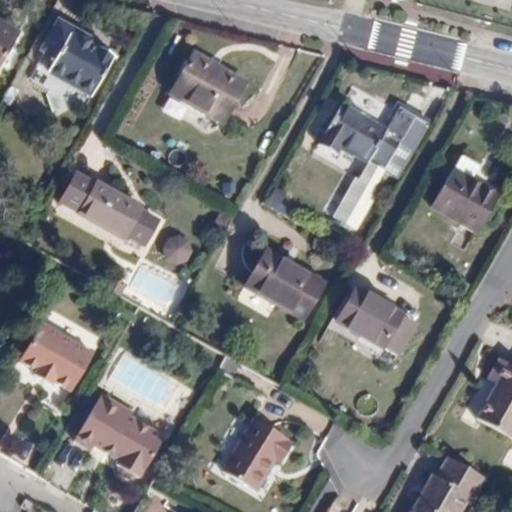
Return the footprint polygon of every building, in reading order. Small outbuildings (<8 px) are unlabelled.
[(0,64),(15,34),(0,26),(0,64)] [(115,60),(56,28),(43,49),(56,57),(49,70),(94,97),(115,60)] [(245,84),(194,56),(173,95),(224,123),(245,84)] [(388,133),(342,106),(318,145),(336,156),(340,148),(370,164),(373,160),(387,168),(417,120),(402,111),(388,133)] [(428,127),(417,120),(387,168),(398,175),(428,127)] [(477,169),(457,159),(431,210),(478,234),(497,197),(469,182),(477,169)] [(387,168),(373,160),(370,164),(362,176),(376,185),(387,168)] [(159,220),(142,210),(143,207),(96,181),(94,184),(77,175),(61,204),(78,213),(76,215),(124,242),(126,239),(143,248),(159,220)] [(377,193),(354,181),(334,217),(356,230),(377,193)] [(175,234),(162,255),(186,269),(199,248),(175,234)] [(326,283),(267,252),(246,291),(305,322),(326,283)] [(414,322),(357,290),(338,324),(381,351),(376,362),(388,369),(414,322)] [(20,362),(37,371),(34,376),(51,385),(53,381),(71,391),(92,355),(41,325),(20,362)] [(511,369),(499,363),(488,381),(499,387),(478,421),(511,442),(511,369)] [(91,451),(94,446),(120,460),(120,472),(131,478),(136,476),(140,479),(165,437),(131,418),(133,414),(102,396),(75,441),(91,451)] [(286,441),(254,420),(221,471),(254,492),(274,460),(279,461),(289,445),(286,441)] [(449,458),(437,479),(432,476),(411,511),(462,511),(470,497),(476,500),(487,480),(449,458)]
